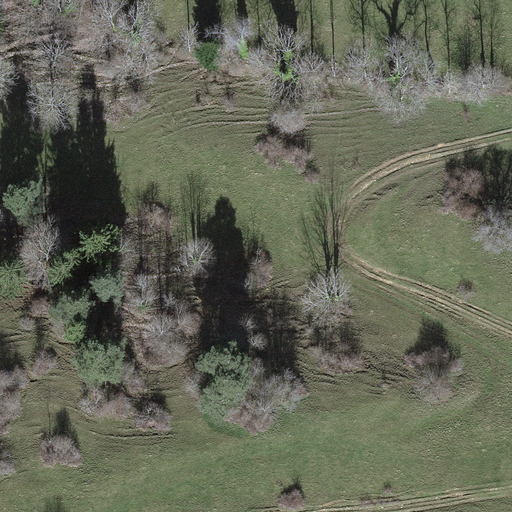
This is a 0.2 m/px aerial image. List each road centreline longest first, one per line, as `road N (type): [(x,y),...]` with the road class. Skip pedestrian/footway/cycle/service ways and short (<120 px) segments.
road 1 (track): [(511,133),(390,165),(362,183),(336,221),(345,249),(366,266),(511,329)]
road 2 (track): [(511,487),(356,511)]
